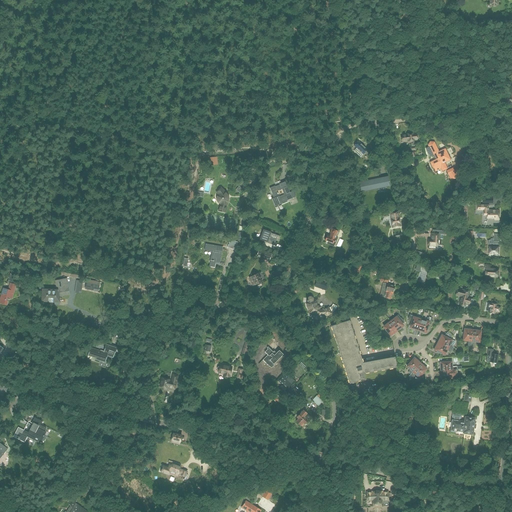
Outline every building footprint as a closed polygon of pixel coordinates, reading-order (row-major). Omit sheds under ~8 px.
[(407,134),(401,135),(402,142),(407,141),(415,140),(418,140),(417,138),(418,138),(418,134),(417,134),(417,133),(407,134)] [(364,149),(365,148),(358,141),(354,145),(357,148),(354,151),(361,157),(367,151),(366,150),(366,151),(364,149)] [(434,155),(436,159),(430,162),(433,168),(434,168),(435,172),(439,170),(441,169),(442,171),(448,169),(444,161),(449,159),(444,150),(438,153),(433,143),(430,143),(428,146),(428,147),(426,148),(430,157),(433,155),(434,155)] [(210,165),(218,165),(217,156),(210,157),(210,165)] [(379,179),(359,183),(361,192),(389,186),(389,187),(390,186),(388,177),(383,178),(383,177),(378,178),(379,179)] [(287,200),(295,197),(293,191),(290,192),(287,187),(286,185),(284,180),(280,182),(280,181),(276,182),(277,183),(273,185),(273,184),(268,186),(269,188),(274,199),(272,199),(275,205),(280,203),(281,204),(287,202),(287,200)] [(218,211),(225,213),(229,201),(229,200),(229,199),(229,198),(229,197),(229,196),(229,195),(229,194),(221,187),(215,192),(217,194),(217,195),(216,196),(216,197),(216,198),(216,199),(216,200),(216,201),(217,202),(218,203),(219,204),(220,204),(218,211)] [(495,220),(499,220),(499,211),(488,210),(488,205),(478,205),(478,210),(484,210),(483,215),(487,216),(487,218),(488,218),(493,218),(495,218),(495,220)] [(392,227),(400,226),(398,212),(390,213),(392,227)] [(335,237),(338,231),(332,229),(330,234),(331,234),(330,237),(327,235),(325,240),(329,242),(328,244),(333,246),(337,238),(335,237)] [(262,246),(264,241),(274,245),(277,235),(263,230),(260,239),(256,238),(255,243),(262,246)] [(428,239),(428,245),(429,245),(429,249),(436,249),(436,246),(438,246),(438,245),(441,245),(441,239),(440,239),(438,239),(438,234),(440,234),(444,235),(444,231),(432,230),(432,233),(431,236),(432,236),(431,239),(428,239)] [(242,241),(245,233),(238,231),(235,238),(242,241)] [(230,239),(227,247),(235,250),(238,242),(230,239)] [(493,239),(487,241),(489,244),(490,244),(490,246),(489,246),(489,253),(495,254),(495,256),(498,256),(499,247),(496,247),(496,245),(499,245),(499,241),(494,241),(493,239)] [(211,257),(209,267),(215,268),(215,263),(219,263),(222,247),(205,243),(204,250),(213,252),(213,250),(213,251),(212,257),(211,257)] [(272,254),(259,249),(256,256),(269,261),(272,254)] [(490,268),(491,265),(484,265),(484,268),(486,268),(485,275),(486,275),(486,276),(497,277),(498,275),(498,270),(498,269),(490,268)] [(434,269),(432,274),(439,277),(441,271),(434,269)] [(251,276),(249,277),(250,279),(250,280),(252,285),(253,285),(253,286),(255,285),(255,284),(257,287),(258,286),(259,288),(262,286),(263,285),(262,281),(260,278),(261,277),(262,276),(261,275),(260,274),(259,275),(258,272),(255,274),(254,273),(253,273),(251,274),(251,275),(251,276)] [(3,288),(0,300),(0,302),(7,305),(9,297),(12,298),(16,282),(10,275),(8,281),(11,281),(8,290),(3,288)] [(42,289),(42,301),(48,301),(48,302),(60,303),(59,296),(69,294),(66,279),(55,281),(57,290),(42,289)] [(87,279),(86,287),(91,288),(91,290),(98,291),(99,284),(100,282),(87,279)] [(383,284),(380,296),(384,297),(391,299),(392,294),(393,293),(393,292),(393,289),(394,289),(394,288),(395,286),(387,285),(383,284)] [(455,295),(461,296),(459,303),(460,304),(461,305),(462,306),(464,306),(464,305),(466,305),(466,304),(469,305),(471,299),(471,298),(469,297),(470,291),(457,288),(455,295)] [(307,300),(307,301),(307,307),(309,312),(315,315),(317,312),(319,314),(324,313),(324,315),(328,315),(331,313),(328,307),(326,308),(323,309),(323,311),(320,311),(318,310),(320,307),(317,305),(317,300),(313,299),(313,298),(312,297),(311,296),(310,296),(309,297),(308,297),(308,298),(307,299),(307,300)] [(487,303),(486,310),(488,310),(488,312),(494,313),(495,311),(499,312),(499,307),(496,307),(497,302),(492,300),(491,303),(487,303)] [(418,330),(421,319),(416,318),(417,316),(409,314),(408,319),(409,320),(408,322),(409,322),(409,324),(411,324),(410,327),(411,328),(410,329),(414,330),(414,329),(418,330)] [(395,318),(390,322),(397,331),(400,328),(401,329),(404,327),(403,326),(401,322),(403,321),(402,319),(401,320),(400,319),(402,318),(401,318),(398,315),(394,318),(395,318)] [(426,321),(421,319),(418,330),(422,331),(422,332),(425,334),(426,332),(426,331),(427,329),(428,329),(429,326),(428,325),(428,324),(431,325),(432,319),(431,318),(429,317),(429,318),(427,317),(426,321)] [(331,326),(349,383),(361,380),(359,374),(363,372),(364,372),(365,373),(396,367),(395,357),(363,363),(349,320),(331,326)] [(397,331),(390,322),(385,325),(383,326),(384,328),(386,329),(385,330),(387,333),(388,332),(390,335),(391,336),(394,334),(393,333),(397,331)] [(470,349),(472,330),(469,329),(469,328),(465,328),(465,329),(464,333),(463,333),(462,336),(464,336),(463,339),(463,340),(465,340),(466,340),(468,341),(468,346),(467,348),(468,348),(468,350),(470,351),(470,349)] [(472,330),(470,349),(473,349),(474,347),(474,341),(477,342),(479,342),(480,341),(480,338),(481,339),(482,335),(480,335),(481,331),(480,331),(480,330),(477,329),(477,330),(472,330)] [(443,335),(441,334),(439,338),(440,338),(438,342),(452,350),(454,347),(452,346),(455,342),(452,340),(451,339),(451,340),(448,339),(449,337),(447,336),(446,335),(444,336),(443,336),(443,335)] [(452,350),(438,342),(436,347),(435,346),(433,349),(435,350),(438,351),(437,353),(440,354),(441,353),(443,354),(444,355),(445,353),(447,350),(451,353),(452,350)] [(114,355),(116,347),(106,344),(105,348),(101,349),(100,351),(90,347),(88,355),(95,357),(95,359),(105,363),(108,353),(114,355)] [(274,365),(274,364),(283,354),(279,350),(276,353),(274,351),(273,352),(269,348),(265,352),(268,355),(263,360),(269,367),(271,368),(274,365)] [(488,349),(487,356),(488,356),(487,361),(489,362),(493,362),(493,364),(496,364),(496,363),(497,363),(498,355),(492,354),(493,349),(488,349)] [(408,365),(407,366),(408,368),(410,370),(409,371),(408,372),(410,374),(410,373),(411,374),(413,372),(420,363),(417,360),(417,359),(415,357),(413,359),(411,361),(410,360),(408,363),(409,364),(408,365)] [(441,371),(452,370),(457,370),(457,369),(462,369),(462,366),(452,367),(452,364),(452,362),(450,362),(448,362),(448,361),(444,361),(444,362),(440,362),(440,363),(439,363),(439,367),(441,366),(441,371)] [(411,374),(410,375),(413,377),(414,376),(415,374),(417,376),(419,377),(420,376),(421,374),(422,375),(425,373),(424,372),(426,369),(426,368),(427,368),(424,365),(423,366),(420,363),(413,372),(411,374)] [(230,376),(231,367),(220,365),(220,367),(219,366),(217,367),(217,369),(218,370),(219,370),(219,372),(224,374),(224,375),(230,376)] [(452,370),(441,371),(441,375),(440,375),(440,378),(441,378),(441,379),(445,378),(445,380),(449,380),(449,378),(451,378),(452,378),(452,377),(457,376),(457,370),(452,370)] [(169,380),(162,378),(160,386),(167,388),(167,387),(171,388),(174,389),(174,388),(175,389),(178,375),(173,374),(171,381),(169,381),(169,380)] [(283,376),(279,381),(281,383),(282,384),(280,386),(285,390),(287,388),(287,389),(292,384),(294,381),(289,376),(287,379),(284,377),(283,376)] [(471,402),(472,393),(465,392),(464,401),(471,402)] [(316,399),(322,405),(327,399),(321,393),(316,399)] [(282,399),(275,394),(271,398),(276,402),(278,404),(282,399)] [(310,418),(300,410),(291,421),(301,429),(310,418)] [(474,418),(465,417),(465,422),(460,421),(461,415),(456,414),(454,412),(454,413),(453,413),(452,420),(451,431),(456,432),(456,431),(463,432),(463,433),(472,434),(474,418)] [(18,427),(13,436),(24,442),(27,436),(35,440),(38,442),(40,439),(42,440),(46,432),(44,430),(46,428),(45,427),(40,425),(42,421),(40,420),(35,417),(32,423),(35,424),(34,426),(33,426),(29,433),(24,430),(18,427)] [(172,440),(180,442),(181,435),(173,433),(172,440)] [(163,466),(161,472),(169,475),(169,474),(175,476),(175,475),(178,475),(178,473),(180,474),(180,475),(186,477),(188,472),(183,470),(180,469),(181,467),(180,467),(180,465),(177,463),(176,465),(172,464),(172,465),(170,464),(169,467),(168,467),(168,468),(163,466)] [(86,487),(96,493),(99,489),(95,486),(94,488),(91,487),(93,484),(88,482),(86,487)] [(270,484),(265,492),(270,495),(275,487),(270,484)] [(372,492),(367,492),(367,500),(372,500),(372,503),(375,503),(376,504),(377,504),(378,504),(379,504),(380,503),(383,503),(383,506),(390,506),(390,500),(388,500),(388,496),(397,496),(397,490),(392,490),(392,493),(388,493),(388,492),(383,492),(383,491),(372,492)] [(88,511),(89,511),(75,503),(73,501),(70,506),(72,507),(68,511),(66,511),(65,511),(64,511),(88,511)] [(254,506),(246,501),(242,507),(249,511),(259,511),(261,510),(254,506)]
